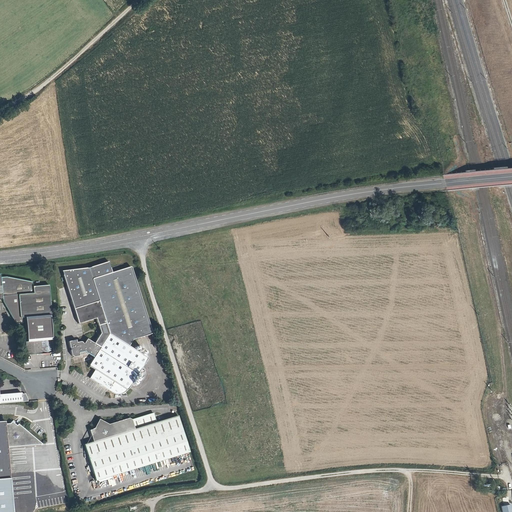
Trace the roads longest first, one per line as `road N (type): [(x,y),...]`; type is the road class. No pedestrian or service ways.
road 1 (secondary): [(0,256),(333,195),(511,177)]
road 2 (track): [(213,484),(387,469),(495,476)]
road 3 (track): [(142,0),(50,87),(0,114)]
road 4 (unknown): [(37,382),(72,377),(97,396),(144,395),(159,384),(158,354)]
